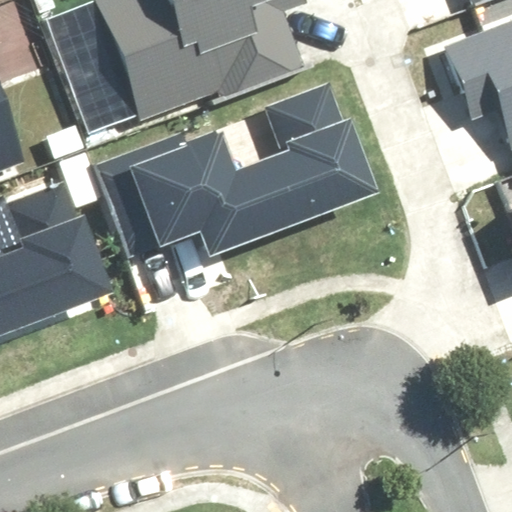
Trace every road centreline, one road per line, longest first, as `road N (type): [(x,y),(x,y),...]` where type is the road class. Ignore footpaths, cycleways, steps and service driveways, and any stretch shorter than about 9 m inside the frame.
road 1 (residential): [(0,497),(259,403)]
road 2 (residential): [(259,403),(375,385),(403,401),(462,511)]
road 3 (residential): [(333,511),(299,447),(259,403)]
